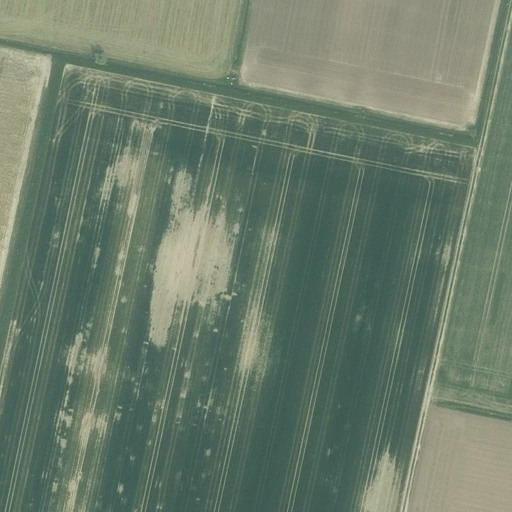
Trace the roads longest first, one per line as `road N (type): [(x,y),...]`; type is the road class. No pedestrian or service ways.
road 1 (track): [(403,511),(511,1)]
road 2 (track): [(0,33),(205,75),(242,62)]
